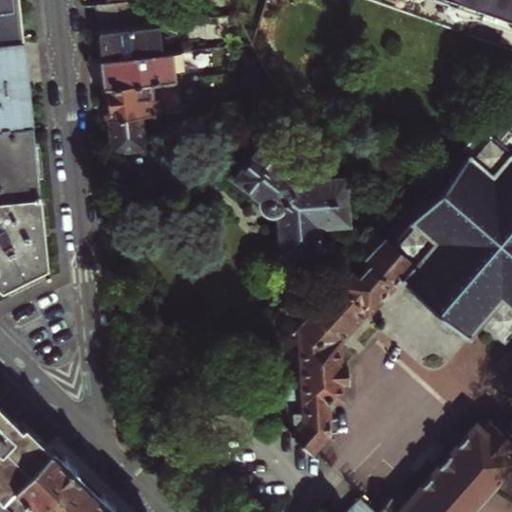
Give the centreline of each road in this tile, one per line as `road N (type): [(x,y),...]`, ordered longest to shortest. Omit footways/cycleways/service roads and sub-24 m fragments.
road 1 (residential): [(96,440),(58,0)]
road 2 (residential): [(96,440),(0,344)]
